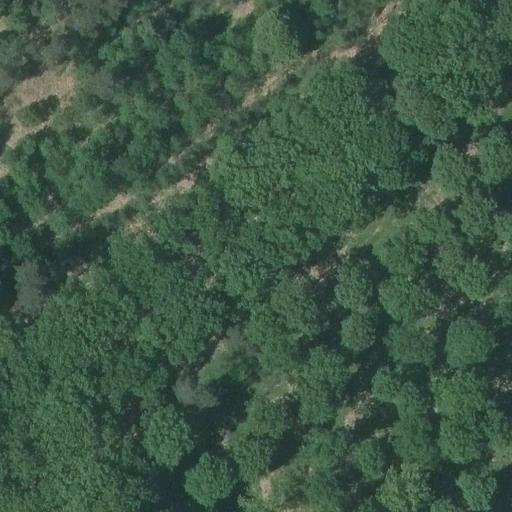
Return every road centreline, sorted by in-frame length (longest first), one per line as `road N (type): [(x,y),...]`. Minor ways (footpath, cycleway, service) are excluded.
road 1 (track): [(0,422),(511,13)]
road 2 (track): [(0,407),(84,511)]
